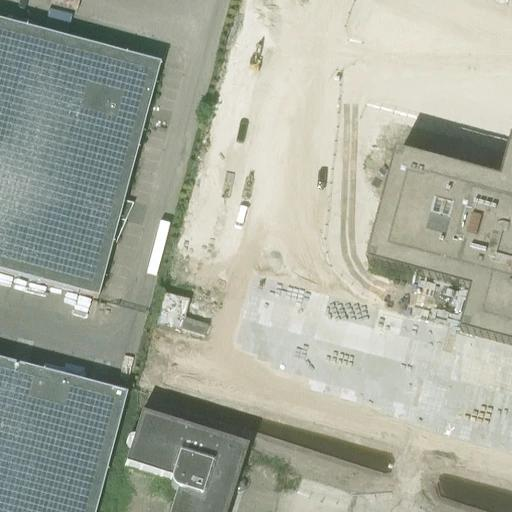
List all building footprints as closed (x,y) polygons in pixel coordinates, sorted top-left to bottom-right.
[(249,0),(231,72),(185,246),(283,272),(329,98),(283,86),(305,0),(249,0)] [(379,0),(362,64),(432,83),(454,0),(379,0)] [(159,66),(94,49),(0,23),(0,275),(96,301),(159,66)] [(511,53),(500,101),(511,104),(511,53)] [(402,160),(399,172),(374,264),(479,291),(468,333),(511,344),(511,166),(506,188),(402,160)] [(163,297),(155,328),(180,335),(188,303),(176,300),(163,297)] [(0,362),(0,511),(95,511),(125,396),(126,396),(0,362)] [(173,490),(176,491),(169,511),(226,511),(247,448),(141,415),(126,466),(169,480),(169,484),(171,487),(173,490)]
